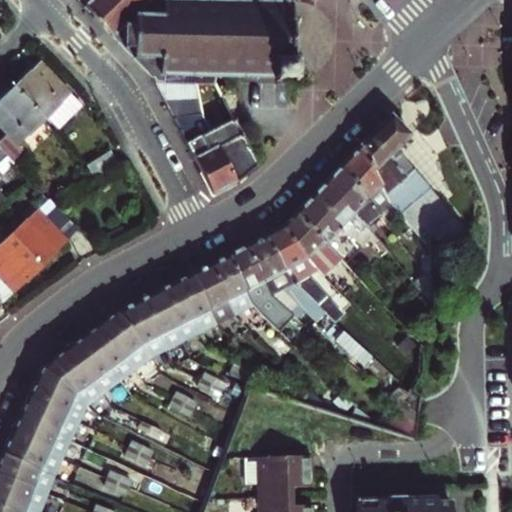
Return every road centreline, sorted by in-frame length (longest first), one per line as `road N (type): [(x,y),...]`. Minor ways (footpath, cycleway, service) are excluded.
road 1 (tertiary): [(423,42),(261,194),(195,232)]
road 2 (residential): [(195,232),(120,87),(36,0)]
road 3 (residential): [(423,42),(493,196),(496,281)]
road 4 (tertiary): [(195,232),(83,290),(33,327),(0,371)]
road 5 (residential): [(333,511),(339,459),(433,449),(472,428)]
road 6 (residential): [(496,281),(472,326),(472,428)]
